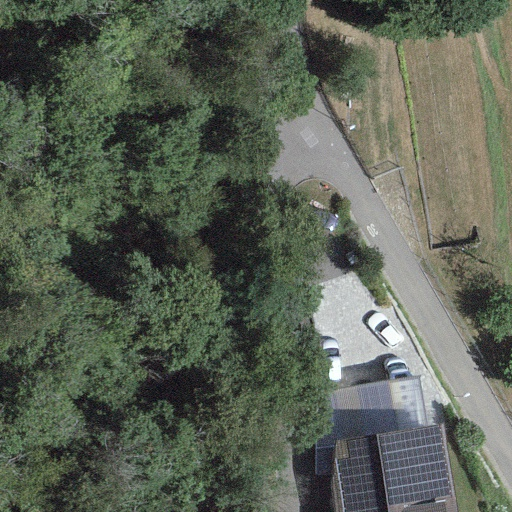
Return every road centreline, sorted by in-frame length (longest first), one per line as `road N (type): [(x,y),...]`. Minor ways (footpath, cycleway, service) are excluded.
road 1 (unclassified): [(300,109),(265,186),(289,338),(294,511)]
road 2 (unclassified): [(300,109),(511,459)]
